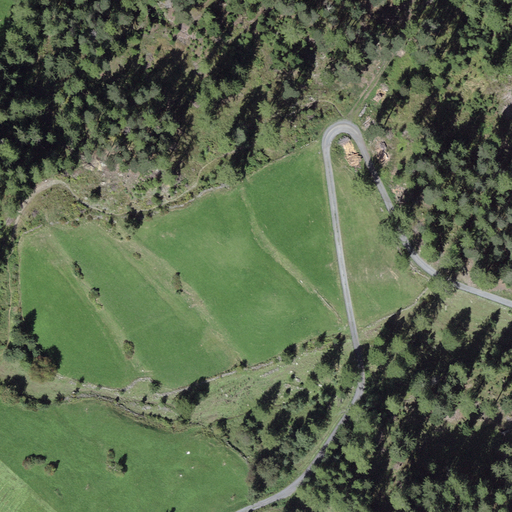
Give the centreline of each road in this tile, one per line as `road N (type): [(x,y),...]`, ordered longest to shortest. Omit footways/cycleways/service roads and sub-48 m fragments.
road 1 (track): [(349,130),(337,129),(324,146),(355,339),(350,403),(290,488),(241,511)]
road 2 (track): [(511,307),(434,275),(349,130)]
road 3 (track): [(355,136),(365,101),(424,0)]
